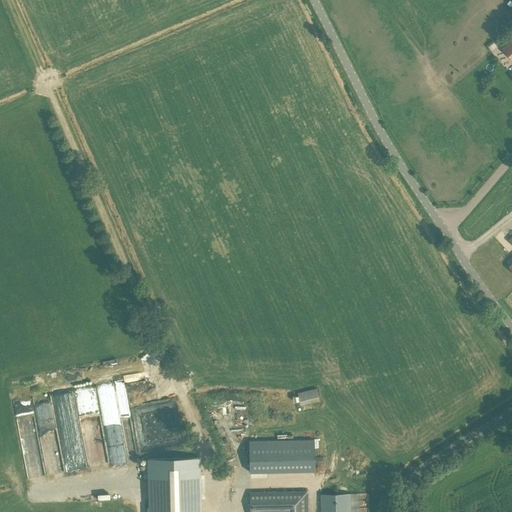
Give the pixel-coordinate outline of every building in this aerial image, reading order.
[(511,59),(511,41),(503,49),(511,59)] [(320,401),(316,388),(297,393),(300,405),(320,401)] [(249,472),(253,472),(315,471),(314,439),(249,440),(249,456),(249,472)] [(200,511),(199,457),(149,459),(150,511),(200,511)] [(308,511),(308,490),(249,491),(249,507),(249,511),(308,511)] [(320,494),(320,511),(370,511),(370,493),(350,493),(320,494)]
